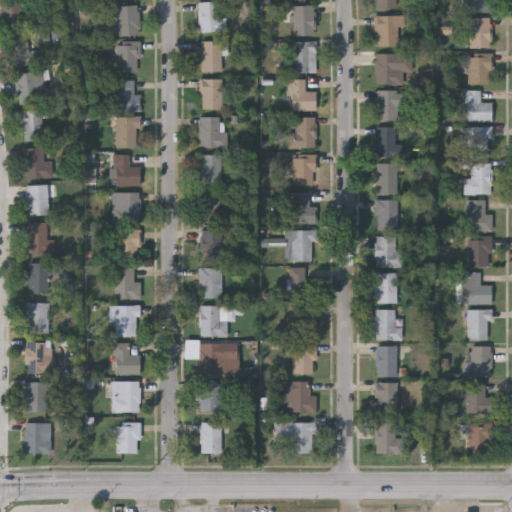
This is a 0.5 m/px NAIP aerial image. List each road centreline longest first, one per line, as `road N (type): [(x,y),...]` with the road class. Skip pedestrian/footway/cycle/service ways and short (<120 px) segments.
road 1 (residential): [(169,0),(169,487)]
road 2 (residential): [(347,0),(348,485)]
road 3 (secondary): [(348,485),(169,487)]
road 4 (secondary): [(169,487),(0,488)]
road 5 (secondary): [(511,485),(348,485)]
